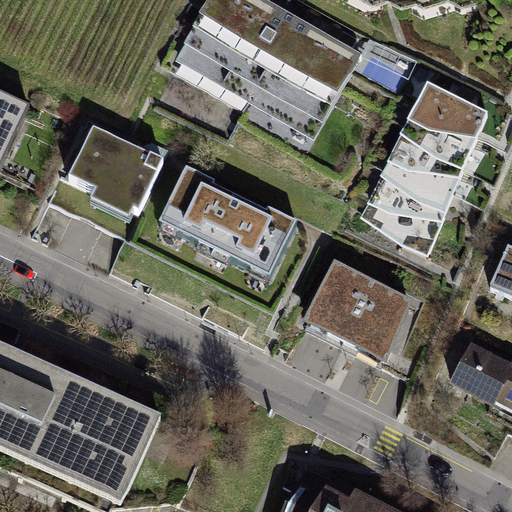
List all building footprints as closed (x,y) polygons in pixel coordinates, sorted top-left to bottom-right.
[(366,61),(254,0),(212,0),(177,63),(321,142),(366,61)] [(350,0),(373,12),(386,6),(401,16),(416,10),(425,14),(449,7),(464,15),(475,9),(479,0),(350,0)] [(0,164),(26,108),(0,95),(0,164)] [(477,129),(420,102),(361,221),(400,250),(427,264),(477,129)] [(171,169),(92,131),(68,180),(148,218),(171,169)] [(300,225),(192,175),(166,230),(274,280),(300,225)] [(511,245),(508,244),(491,283),(511,292),(511,245)] [(413,308),(332,270),(305,326),(386,364),(413,308)] [(511,363),(472,341),(450,382),(511,415),(511,363)] [(162,422),(0,349),(0,457),(121,511),(162,422)] [(395,511),(359,493),(310,467),(286,511),(395,511)]
